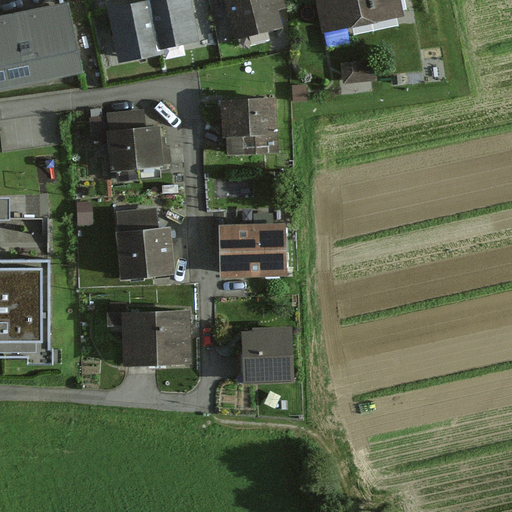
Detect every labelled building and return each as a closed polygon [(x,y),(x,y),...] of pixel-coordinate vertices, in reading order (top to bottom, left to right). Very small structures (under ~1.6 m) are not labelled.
[(191,0),(153,0),(148,1),(149,6),(159,53),(200,44),(191,0)] [(223,0),(235,45),(282,33),(275,10),(284,8),(282,0),(223,0)] [(399,0),(314,0),(323,38),(404,21),(399,0)] [(159,53),(149,6),(110,14),(120,66),(160,58),(159,53)] [(68,9),(0,23),(0,96),(83,79),(68,9)] [(274,101),(222,106),(226,158),(278,153),(274,101)] [(109,176),(164,172),(161,128),(139,129),(138,108),(90,112),(92,143),(107,142),(109,176)] [(154,210),(115,213),(120,284),(173,280),(169,232),(155,233),(154,210)] [(289,281),(286,229),(219,232),(221,284),(289,281)] [(46,274),(0,273),(0,362),(44,363),(46,274)] [(122,372),(191,370),(189,314),(121,316),(122,372)] [(243,387),(295,386),(294,332),(242,333),(243,387)]
